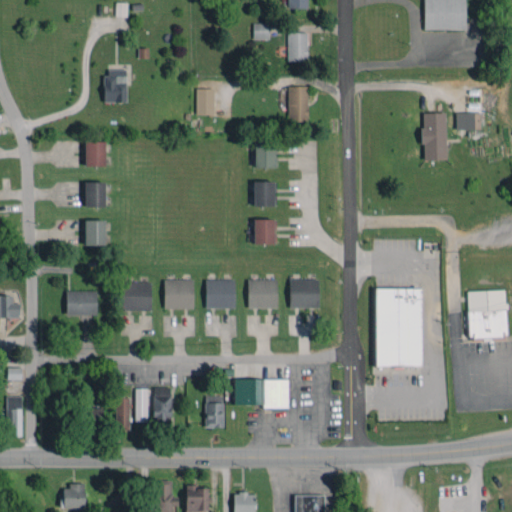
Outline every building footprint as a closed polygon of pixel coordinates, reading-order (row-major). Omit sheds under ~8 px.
[(307,0),(287,0),(288,8),(308,7),(307,0)] [(422,0),(423,29),(465,28),(464,0),(422,0)] [(115,15),(126,16),(127,2),(115,2),(115,15)] [(253,38),(269,38),(268,22),(252,23),(253,38)] [(306,32),(287,32),(287,61),(307,60),(306,32)] [(104,101),(126,101),(125,69),(103,69),(104,101)] [(287,121),(307,120),(307,85),(287,86),(287,121)] [(213,114),(213,87),(195,87),(195,114),(213,114)] [(479,111),(456,112),(456,129),(480,129),(479,111)] [(446,159),(445,112),(421,112),(422,159),(446,159)] [(84,165),(104,166),(104,141),(84,141),(84,165)] [(275,167),(276,143),(254,142),(253,167),(275,167)] [(273,180),(253,181),(253,206),(274,205),(273,180)] [(103,206),(104,181),(84,181),(83,206),(103,206)] [(253,219),(253,243),(274,243),(273,218),(253,219)] [(84,245),(104,244),(104,219),(83,219),(84,245)] [(234,278),(204,279),(205,307),(234,307),(234,278)] [(247,307),(277,307),(276,278),(247,279),(247,307)] [(318,278),(288,279),(289,307),(318,307),(318,278)] [(192,307),(192,279),(163,279),(163,308),(192,307)] [(150,281),(121,281),(122,310),(151,309),(150,281)] [(421,288),(375,287),(374,365),(420,366),(421,288)] [(467,290),(468,337),(506,336),(505,289),(467,290)] [(65,315),(96,314),(96,290),(65,290),(65,315)] [(0,316),(18,317),(19,303),(12,303),(12,295),(0,294),(0,316)] [(6,379),(21,379),(21,367),(7,367),(6,379)] [(287,379),(234,378),(233,405),(287,406),(287,379)] [(153,422),(170,422),(170,386),(152,387),(153,422)] [(135,388),(134,421),(146,421),(147,388),(135,388)] [(20,395),(5,395),(6,424),(10,424),(10,436),(21,436),(20,395)] [(222,427),(222,396),(204,395),(204,426),(222,427)] [(129,397),(115,397),(115,427),(128,427),(129,397)] [(102,407),(82,407),(82,431),(101,431),(102,407)] [(171,511),(172,505),(177,505),(177,496),(170,496),(170,479),(147,479),(146,511),(171,511)] [(72,511),(83,511),(83,484),(61,484),(61,507),(72,507),(72,511)] [(184,511),(207,511),(208,502),(209,502),(209,486),(185,486),(184,511)] [(253,511),(254,493),(233,492),(232,511),(253,511)] [(322,511),(322,495),(295,494),(294,511),(322,511)]
